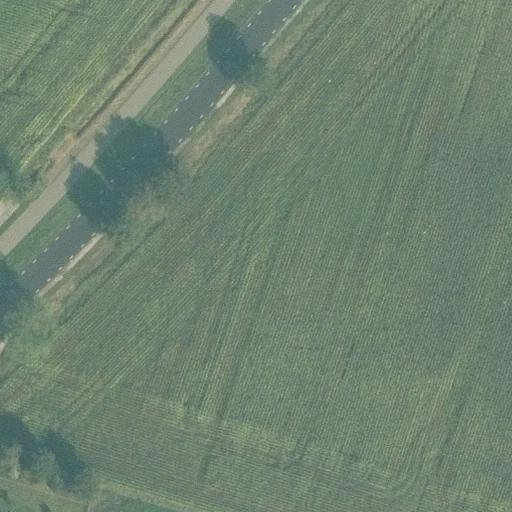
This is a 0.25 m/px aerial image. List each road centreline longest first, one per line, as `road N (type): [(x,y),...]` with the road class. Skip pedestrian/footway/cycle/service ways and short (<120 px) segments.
road 1 (secondary): [(0,311),(283,0)]
road 2 (unclassified): [(0,250),(223,0)]
